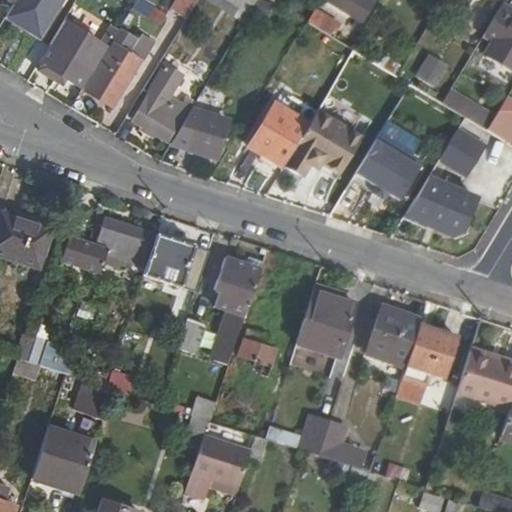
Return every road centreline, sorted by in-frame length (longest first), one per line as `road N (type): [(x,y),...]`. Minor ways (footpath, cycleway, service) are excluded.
road 1 (residential): [(112,172),(481,290)]
road 2 (residential): [(112,172),(0,100)]
